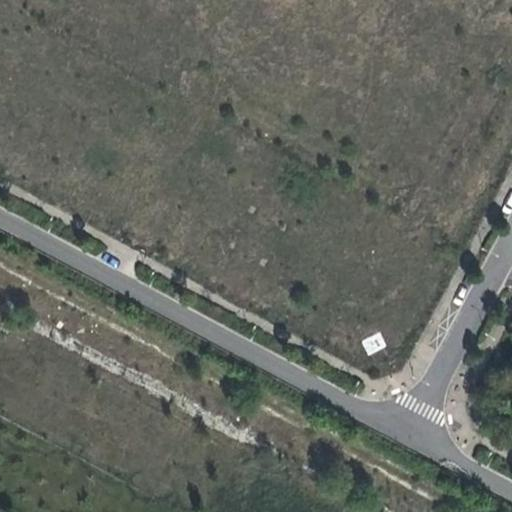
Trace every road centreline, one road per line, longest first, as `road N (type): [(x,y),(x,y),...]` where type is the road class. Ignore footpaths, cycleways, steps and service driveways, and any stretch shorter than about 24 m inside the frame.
road 1 (unclassified): [(413,433),(0,215)]
road 2 (residential): [(511,248),(413,433)]
